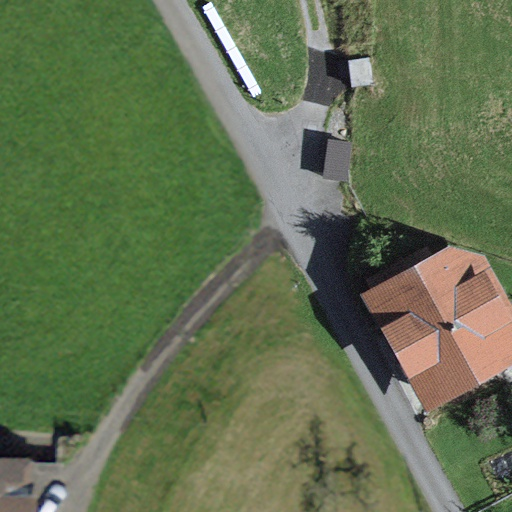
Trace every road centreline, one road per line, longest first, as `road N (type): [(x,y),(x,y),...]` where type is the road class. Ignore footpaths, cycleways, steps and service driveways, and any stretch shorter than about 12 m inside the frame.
road 1 (unclassified): [(284,201),(451,511)]
road 2 (unclassified): [(165,0),(284,201)]
road 3 (unclassified): [(305,0),(324,106),(284,201)]
